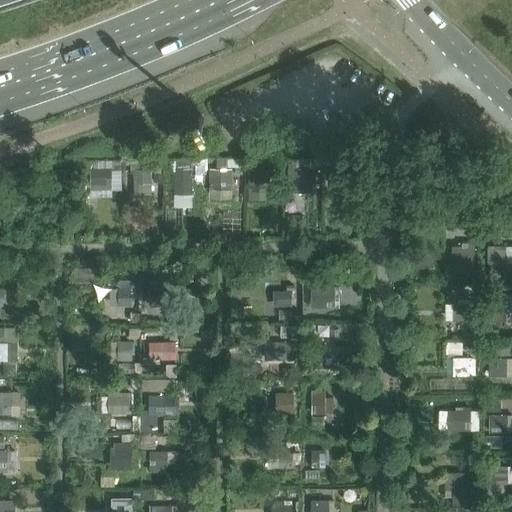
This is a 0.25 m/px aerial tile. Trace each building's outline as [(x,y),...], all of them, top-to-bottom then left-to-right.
[(114,186),(114,169),(90,169),(90,186),(114,186)] [(214,171),(214,183),(230,183),(230,170),(214,171)] [(254,170),(254,183),(271,183),(271,170),(254,170)] [(312,190),(312,170),(295,170),(295,190),(312,190)] [(335,170),(335,183),(351,183),(351,170),(335,170)] [(15,172),(15,184),(31,184),(31,171),(15,172)] [(55,171),(55,184),(71,184),(71,171),(55,171)] [(135,171),(135,184),(151,184),(151,171),(135,171)] [(174,171),(174,183),(191,183),(191,171),(174,171)] [(450,235),(473,232),(471,222),(448,226),(450,235)] [(454,248),(454,264),(471,264),(471,248),(454,248)] [(489,248),(489,264),(506,264),(506,248),(489,248)] [(291,308),(291,289),(276,289),(276,308),(291,308)] [(131,306),(131,290),(110,290),(110,306),(131,306)] [(150,290),(150,307),(163,307),(163,290),(150,290)] [(311,291),(311,308),(324,308),(324,291),(311,291)] [(454,304),(454,321),(471,321),(471,304),(454,304)] [(489,304),(489,321),(506,321),(506,304),(489,304)] [(135,360),(134,341),(119,341),(119,360),(135,360)] [(0,360),(19,361),(19,343),(0,342),(0,360)] [(151,343),(151,360),(163,360),(163,343),(151,343)] [(291,360),(291,344),(275,344),(275,360),(291,360)] [(311,344),(311,360),(324,360),(324,344),(311,344)] [(470,376),(470,360),(451,360),(452,376),(470,376)] [(489,360),(489,376),(506,376),(506,360),(489,360)] [(332,413),(332,399),(324,399),(324,390),(310,390),(310,415),(324,415),(324,413),(332,413)] [(14,392),(0,392),(0,415),(15,415),(14,392)] [(132,414),(132,392),(109,392),(108,414),(132,414)] [(294,415),(294,393),(276,393),(276,415),(294,415)] [(151,398),(151,414),(163,414),(163,398),(151,398)] [(471,431),(471,408),(462,408),(462,410),(455,410),(455,431),(471,431)] [(490,416),(490,433),(506,433),(506,416),(490,416)] [(502,437),(485,437),(485,449),(502,449),(502,437)] [(134,469),(134,451),(120,451),(120,469),(134,469)] [(169,469),(169,452),(151,452),(151,469),(169,469)] [(279,452),(279,469),(292,469),(292,452),(279,452)] [(312,452),(312,468),(324,468),(324,452),(312,452)] [(511,484),(511,467),(490,468),(490,484),(511,484)] [(455,474),(455,492),(471,492),(471,474),(455,474)] [(491,492),(491,501),(500,501),(500,492),(491,492)] [(117,511),(132,511),(133,499),(112,499),(112,509),(118,509),(117,511)] [(308,511),(327,511),(328,501),(309,501),(308,511)] [(14,511),(15,503),(0,503),(0,511),(14,511)]
